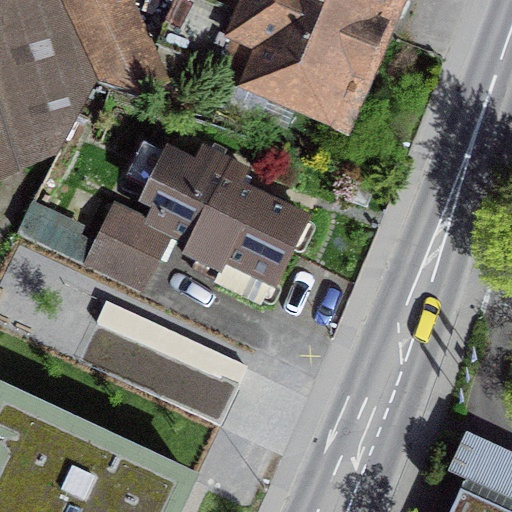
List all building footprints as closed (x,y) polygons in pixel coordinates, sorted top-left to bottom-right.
[(0,0),(0,175),(66,143),(95,81),(54,0),(0,0)] [(132,0),(54,0),(95,81),(102,97),(165,66),(132,0)] [(240,0),(206,87),(349,143),(404,0),(240,0)] [(159,151),(124,215),(173,241),(257,287),(264,273),(280,282),(308,231),(159,151)] [(147,289),(173,241),(124,215),(113,209),(87,257),(147,289)] [(26,255),(0,308),(0,511),(206,511),(263,393),(187,357),(197,336),(26,255)] [(453,462),(432,511),(511,511),(511,438),(462,419),(446,459),(453,462)]
